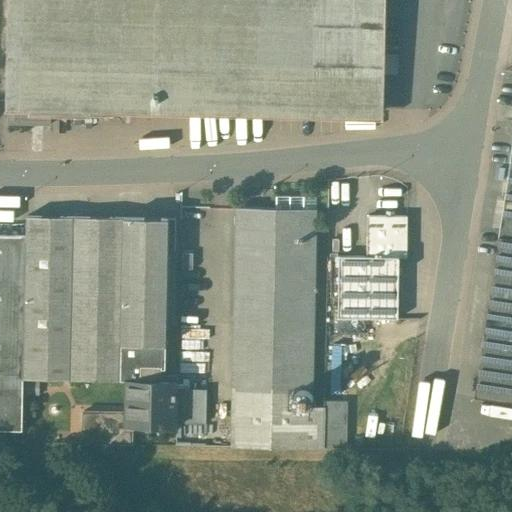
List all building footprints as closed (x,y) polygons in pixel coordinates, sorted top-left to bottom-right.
[(9,0),(7,100),(381,110),(384,0),(9,0)] [(511,149),(499,237),(511,238),(511,149)] [(316,197),(276,196),(276,209),(316,209),(316,197)] [(276,209),(236,208),(231,446),(324,448),(324,447),(324,408),(312,408),(312,409),(303,409),(301,409),(299,408),(297,407),(295,406),(294,405),(293,403),(292,401),(292,399),(292,397),(293,395),(293,393),(295,391),(296,390),(298,389),(300,388),(302,388),(304,388),(306,389),(308,389),(310,391),(311,392),(313,392),(316,210),(316,209),(276,209)] [(408,215),(367,214),(367,255),(399,256),(399,257),(407,257),(408,215)] [(74,217),(27,216),(26,235),(24,378),(71,379),(74,217)] [(145,218),(74,217),(71,379),(128,380),(141,380),(142,339),(145,218)] [(168,218),(145,218),(142,339),(162,339),(162,368),(165,368),(168,250),(168,218)] [(176,219),(168,218),(168,250),(175,250),(176,219)] [(0,429),(23,430),(24,378),(26,235),(0,234),(0,429)] [(511,238),(499,237),(474,397),(511,402),(511,238)] [(367,255),(339,255),(338,317),(398,318),(399,257),(399,256),(367,255)] [(162,339),(142,339),(141,380),(128,380),(128,411),(127,413),(133,413),(133,421),(157,422),(157,424),(176,425),(177,381),(161,380),(162,368),(162,339)] [(312,402),(313,398),(312,394),(311,392),(310,391),(308,389),(306,389),(304,388),(302,388),(300,388),(298,389),(296,390),(295,391),(293,393),(293,395),(292,397),(292,399),(292,401),(293,403),(294,405),(295,406),(297,407),(299,408),(301,409),(303,409),(307,408),(310,406),(312,402)] [(128,411),(84,410),(84,444),(132,445),(133,421),(133,413),(127,413),(128,411)]
